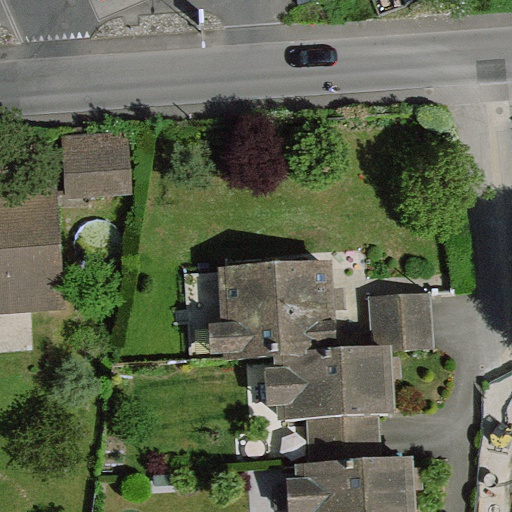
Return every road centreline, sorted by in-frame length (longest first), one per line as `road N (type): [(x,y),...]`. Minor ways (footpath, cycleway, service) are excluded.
road 1 (tertiary): [(0,86),(511,52)]
road 2 (unknown): [(492,53),(501,297),(500,340),(487,379)]
